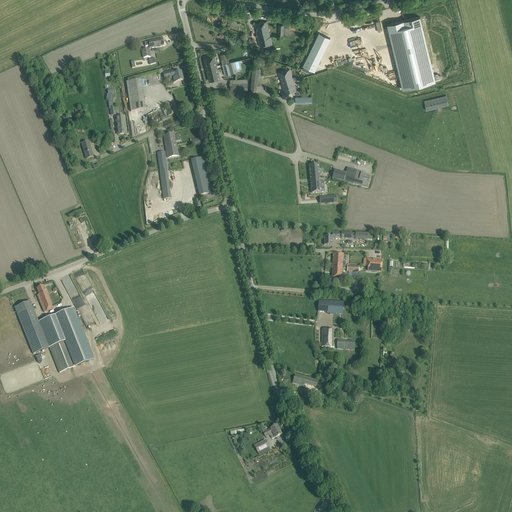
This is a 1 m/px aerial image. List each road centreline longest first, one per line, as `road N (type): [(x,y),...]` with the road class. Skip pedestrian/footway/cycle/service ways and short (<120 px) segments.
road 1 (tertiary): [(329,495),(279,392),(240,248)]
road 2 (unclassified): [(0,293),(230,205)]
road 3 (unclassified): [(216,0),(318,15),(385,0)]
road 4 (residential): [(212,131),(295,158),(287,108)]
road 5 (residential): [(86,161),(207,113)]
road 6 (residential): [(240,248),(370,253)]
